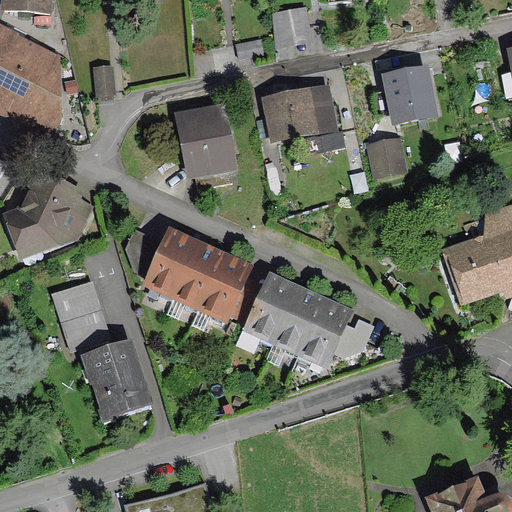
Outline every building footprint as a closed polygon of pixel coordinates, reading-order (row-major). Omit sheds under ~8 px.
[(2,0),(1,15),(53,19),(53,0),(2,0)] [(273,16),(277,53),(314,47),(307,10),(273,16)] [(0,117),(52,145),(63,123),(61,60),(0,27),(0,117)] [(234,46),(236,60),(261,56),(259,42),(234,46)] [(96,100),(117,99),(114,69),(94,70),(96,100)] [(429,71),(382,80),(392,132),(440,123),(429,71)] [(331,88),(261,102),(270,149),(316,140),(319,155),(346,150),(343,134),(340,134),(331,88)] [(188,185),(240,175),(227,109),(175,118),(188,185)] [(401,140),(367,147),(373,183),(408,176),(401,140)] [(2,219),(21,265),(79,243),(94,208),(81,203),(84,196),(34,171),(30,179),(33,181),(18,212),(2,219)] [(442,254),(461,311),(504,296),(506,303),(511,300),(511,205),(486,215),(485,240),(442,254)] [(249,281),(254,270),(169,232),(164,244),(135,231),(125,252),(135,275),(148,281),(144,290),(228,328),(232,318),(248,325),(264,288),(249,281)] [(355,315),(270,277),(264,288),(248,325),(243,337),(328,374),(336,357),(345,361),(364,354),(375,329),(359,322),(355,331),(350,328),(355,315)] [(52,297),(70,356),(112,343),(94,284),(52,297)] [(114,424),(153,411),(133,345),(81,361),(101,415),(99,415),(103,429),(115,426),(114,424)] [(479,483),(425,505),(428,511),(511,511),(511,508),(506,505),(501,503),(495,503),(489,505),(479,483)] [(212,511),(206,487),(125,509),(126,511),(212,511)]
